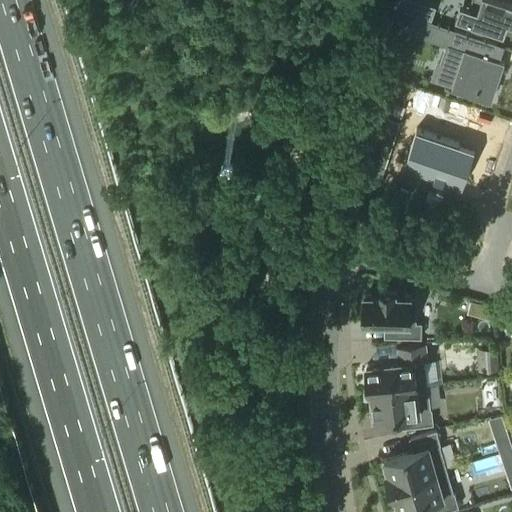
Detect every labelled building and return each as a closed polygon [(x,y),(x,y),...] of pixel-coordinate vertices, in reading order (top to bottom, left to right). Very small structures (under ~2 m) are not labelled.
[(411,0),(394,0),(393,6),(408,11),(411,0)] [(461,1),(456,16),(464,18),(486,26),(504,32),(508,20),(511,21),(511,0),(470,0),(469,4),(465,3),(461,1)] [(425,37),(431,21),(415,16),(409,33),(411,33),(411,32),(425,37)] [(493,58),(498,44),(455,30),(449,45),(447,44),(441,64),(448,67),(444,79),(476,90),(475,92),(480,94),(492,98),(501,73),(498,72),(501,62),(504,63),(505,62),(497,59),(496,62),(492,61),(493,58)] [(474,106),(418,87),(410,109),(466,128),(474,106)] [(359,170),(382,178),(401,121),(378,113),(359,170)] [(475,148),(417,128),(404,164),(463,184),(475,148)] [(364,322),(385,322),(395,323),(395,336),(422,337),(422,322),(415,322),(416,296),(396,295),(396,292),(380,292),(380,295),(364,295),(364,322)] [(492,305),(482,302),(479,314),(489,316),(492,305)] [(370,391),(427,384),(424,359),(427,359),(425,344),(399,347),(400,360),(367,365),(370,391)] [(475,346),(476,354),(495,353),(495,344),(475,346)] [(427,384),(370,391),(371,391),(374,416),(405,413),(407,426),(434,423),(432,408),(430,408),(427,384)] [(505,426),(501,414),(490,418),(494,430),(505,426)] [(391,485),(446,468),(439,444),(441,444),(437,430),(411,437),(414,450),(385,459),(388,471),(387,472),(391,485)] [(470,462),(478,480),(505,468),(497,451),(470,462)] [(446,468),(391,485),(395,498),(396,497),(399,509),(429,500),(432,511),(437,511),(459,506),(455,491),(453,492),(446,468)]
